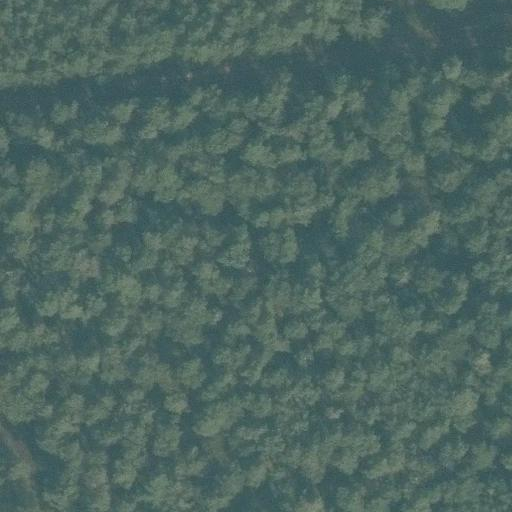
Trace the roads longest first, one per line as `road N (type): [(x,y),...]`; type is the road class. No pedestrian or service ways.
road 1 (track): [(0,107),(511,30)]
road 2 (track): [(49,511),(0,388)]
